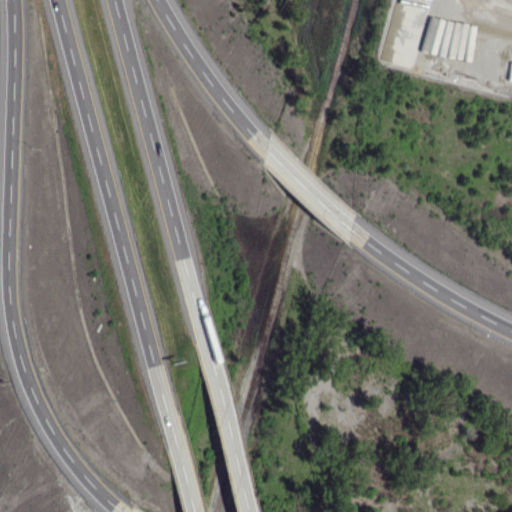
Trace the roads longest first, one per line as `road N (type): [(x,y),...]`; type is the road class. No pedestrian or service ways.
road 1 (motorway): [(12,0),(7,320),(30,403),(74,474),(105,506)]
road 2 (motorway): [(57,0),(159,391)]
road 3 (motorway): [(194,305),(114,0)]
road 4 (motorway): [(246,511),(194,305)]
road 5 (motorway): [(265,151),(158,0)]
road 6 (motorway): [(511,330),(355,235)]
road 7 (motorway): [(159,391),(190,511)]
road 8 (motorway): [(355,235),(265,151)]
